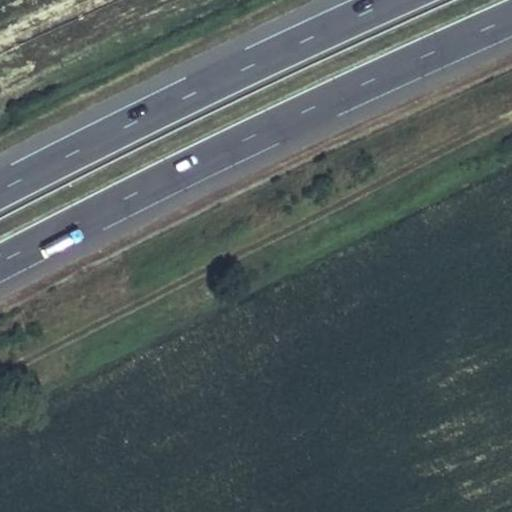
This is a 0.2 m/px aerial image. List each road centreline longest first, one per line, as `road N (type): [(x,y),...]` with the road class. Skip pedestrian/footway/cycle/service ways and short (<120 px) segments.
road 1 (track): [(0,371),(511,115)]
road 2 (motorway): [(0,263),(511,16)]
road 3 (motorway): [(394,0),(0,192)]
